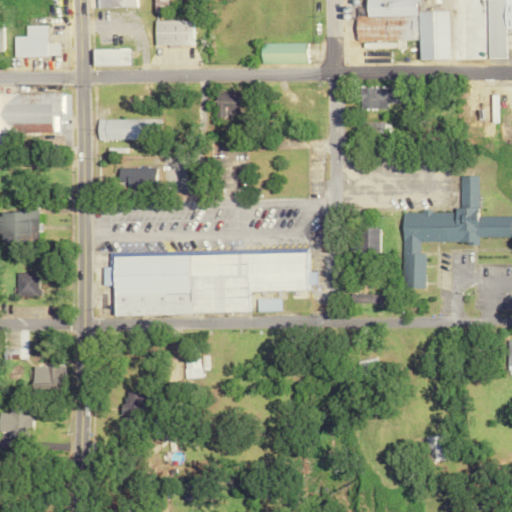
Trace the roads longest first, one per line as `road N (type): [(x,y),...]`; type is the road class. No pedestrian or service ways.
road 1 (residential): [(0,76),(511,70)]
road 2 (residential): [(511,320),(0,324)]
road 3 (secondary): [(74,511),(76,0)]
road 4 (residential): [(332,320),(328,0)]
